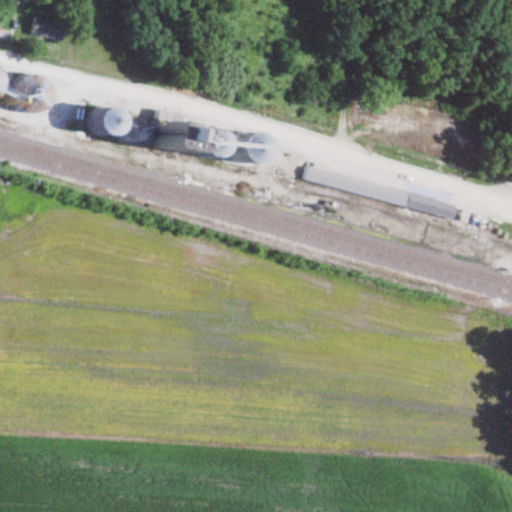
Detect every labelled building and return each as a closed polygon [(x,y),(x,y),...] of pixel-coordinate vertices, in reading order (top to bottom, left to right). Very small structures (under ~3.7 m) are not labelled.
[(51,40),(55,21),(32,17),(29,35),(51,40)] [(45,84),(20,72),(5,104),(30,116),(45,84)] [(84,124),(98,137),(113,121),(99,108),(84,124)] [(419,121),(369,108),(367,119),(416,131),(419,121)] [(457,128),(440,115),(424,136),(441,148),(457,128)] [(153,148),(183,150),(185,125),(155,123),(153,148)] [(200,160),(220,149),(208,128),(188,139),(200,160)] [(299,182),(450,218),(453,204),(302,167),(299,182)]
